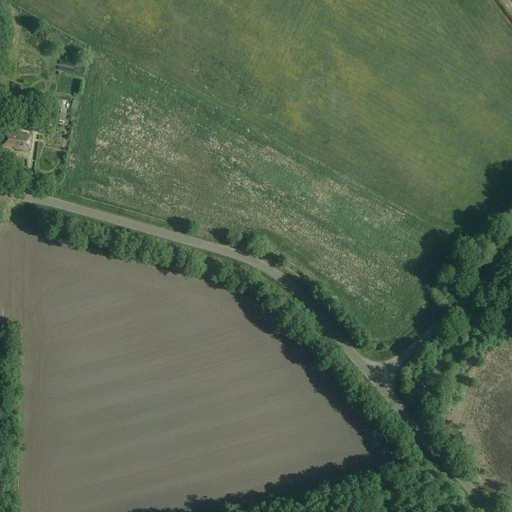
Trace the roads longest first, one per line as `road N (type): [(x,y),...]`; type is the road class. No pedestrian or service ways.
road 1 (unclassified): [(377,382),(285,279),(259,263),(0,191)]
road 2 (unclassified): [(377,382),(511,256)]
road 3 (unclassified): [(493,511),(377,382)]
